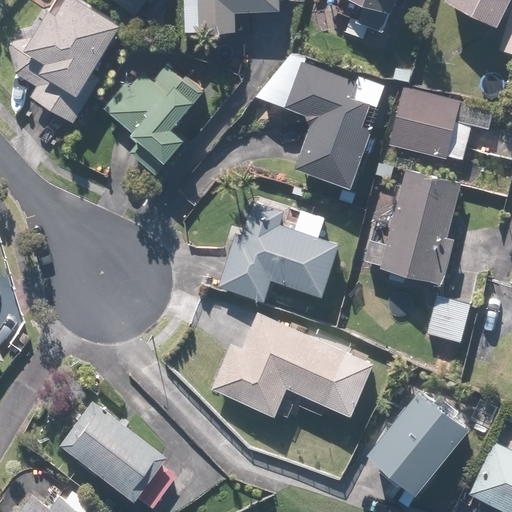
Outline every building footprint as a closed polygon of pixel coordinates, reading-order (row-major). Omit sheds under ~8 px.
[(74,94),(117,27),(75,0),(54,0),(8,70),(33,86),(27,95),(71,124),(86,102),(74,94)] [(107,0),(133,19),(146,0),(107,0)] [(187,0),(187,34),(232,35),(233,14),(274,15),(274,0),(187,0)] [(393,0),(325,0),(322,10),(381,32),(393,0)] [(507,0),(440,0),(439,4),(491,31),(507,0)] [(285,111),(310,120),(293,168),(348,188),(384,89),(303,60),(285,111)] [(167,130),(199,92),(165,64),(151,81),(140,73),(130,85),(124,80),(103,105),(132,129),(118,145),(154,175),(182,142),(167,130)] [(473,104),(401,86),(387,142),(459,160),(473,104)] [(460,181),(408,167),(394,214),(379,210),(364,260),(381,265),(378,273),(437,289),(451,240),(444,238),(460,181)] [(240,234),(235,232),(215,288),(262,304),(270,280),(321,297),(346,225),(301,210),(294,231),(276,225),(280,213),(250,202),(240,234)] [(471,306),(437,296),(426,333),(459,343),(471,306)] [(310,336),(256,314),(241,351),(231,347),(212,391),(273,417),(283,391),(306,401),(304,406),(323,414),(325,408),(347,418),(373,355),(313,330),(310,336)] [(467,426),(419,388),(366,454),(413,493),(467,426)] [(157,459),(87,400),(51,443),(121,502),(157,459)] [(511,511),(511,450),(493,442),(466,496),(497,511),(511,511)] [(17,511),(12,508),(8,511),(79,511),(54,493),(43,509),(26,497),(17,511)]
